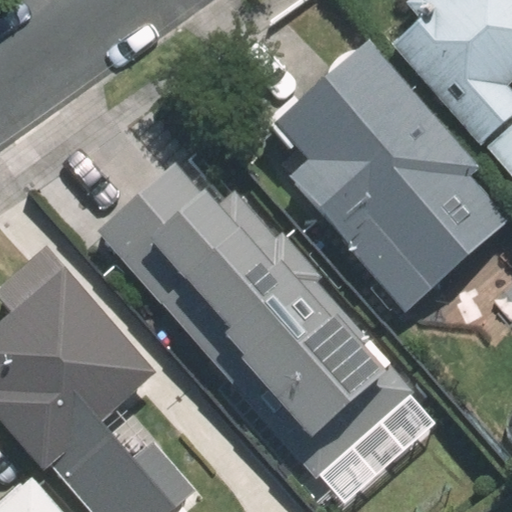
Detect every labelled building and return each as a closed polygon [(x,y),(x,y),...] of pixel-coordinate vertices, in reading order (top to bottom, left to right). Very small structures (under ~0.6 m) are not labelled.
[(511,83),(511,0),(424,0),(414,10),(424,20),(397,44),(511,167),(511,87),(510,85),(511,83)] [(298,175),(410,308),(511,222),(511,213),(373,48),(282,123),(314,161),(298,175)] [(99,234),(308,479),(317,471),(347,507),(446,423),(245,187),(226,204),(187,159),(99,234)] [(0,327),(0,394),(100,511),(176,511),(192,500),(115,411),(163,370),(73,265),(0,327)] [(71,511),(40,477),(0,511),(71,511)]
